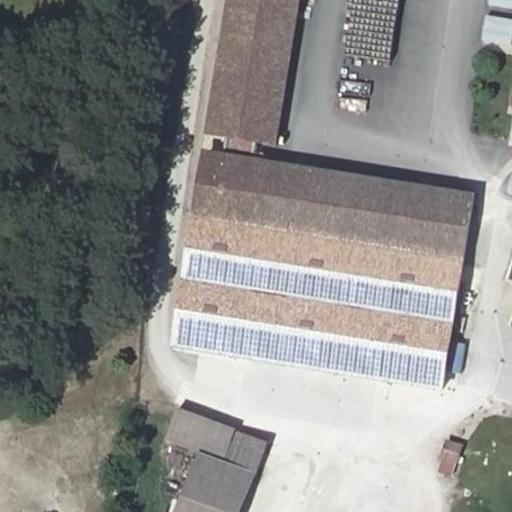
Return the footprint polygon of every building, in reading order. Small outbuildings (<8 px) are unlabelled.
[(278,146),(301,0),(232,0),(211,135),(228,137),(278,146)] [(375,85),(380,67),(344,58),(339,76),(375,85)] [(257,162),(260,143),(228,137),(225,158),(208,155),(198,219),(465,262),(475,198),(257,162)] [(280,415),(249,403),(239,431),(270,443),(280,415)] [(244,511),(270,443),(239,431),(208,511),(244,511)] [(437,473),(454,476),(461,443),(444,439),(437,473)] [(384,471),(374,494),(400,505),(410,483),(384,471)]
